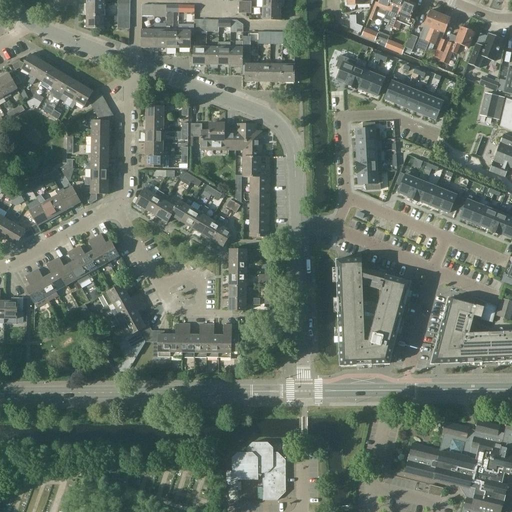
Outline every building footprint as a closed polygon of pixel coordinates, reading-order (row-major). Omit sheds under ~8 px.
[(262,0),(262,8),(281,8),(281,0),(262,0)] [(373,0),(345,0),(346,6),(354,10),(356,6),(364,5),(372,5),(373,0)] [(386,16),(387,11),(391,0),(379,0),(377,6),(374,7),(369,20),(374,22),(377,13),(386,16)] [(388,25),(393,27),(404,0),(403,0),(391,0),(387,11),(393,13),(388,25)] [(404,0),(393,27),(399,30),(404,17),(410,20),(416,5),(404,0)] [(87,12),(86,16),(105,16),(105,10),(109,10),(109,4),(105,4),(87,4),(84,4),(84,12),(87,12)] [(281,8),(262,8),(262,21),(281,21),(281,8)] [(424,41),(429,43),(440,15),(430,11),(424,26),(429,28),(424,41)] [(363,27),(356,24),(356,15),(349,15),(350,29),(361,33),(363,27)] [(440,15),(429,43),(435,45),(440,32),(445,34),(451,19),(440,15)] [(105,16),(86,16),(86,29),(105,29),(105,16)] [(166,49),(178,49),(178,31),(170,31),(170,27),(166,27),(166,31),(166,49)] [(369,39),(372,31),(365,28),(362,36),(369,39)] [(448,42),(444,53),(441,60),(440,62),(447,65),(453,52),(456,54),(460,45),(468,49),(474,33),(462,28),(458,38),(456,43),(454,42),(454,44),(448,42)] [(142,49),(154,49),(154,30),(142,30),(142,49)] [(154,49),(166,49),(166,31),(154,30),(154,49)] [(178,31),(178,49),(191,50),(191,31),(178,31)] [(382,40),(380,43),(386,46),(390,36),(382,33),(380,39),(382,40)] [(476,44),(468,64),(479,69),(484,58),(494,62),(503,40),(489,34),(483,47),(476,44)] [(405,47),(405,48),(413,51),(418,38),(410,35),(405,47)] [(451,35),(448,42),(454,44),(454,42),(456,43),(458,38),(451,35)] [(437,50),(444,53),(448,42),(442,39),(437,50)] [(231,48),(230,66),(234,67),(234,69),(242,69),(243,69),(243,42),(236,42),(236,48),(231,48)] [(395,52),(394,52),(402,55),(403,54),(405,48),(405,47),(398,44),(395,52)] [(194,66),(206,66),(206,48),(194,47),(194,66)] [(206,66),(218,66),(218,48),(206,48),(206,66)] [(218,66),(230,66),(231,48),(218,48),(218,66)] [(437,50),(434,57),(441,60),(444,53),(437,50)] [(28,77),(31,79),(42,61),(31,55),(25,65),(20,62),(13,65),(16,71),(20,68),(22,70),(29,75),(28,77)] [(337,80),(347,84),(347,85),(355,65),(356,65),(356,63),(340,56),(335,67),(341,70),(337,80)] [(52,67),(42,61),(31,79),(28,83),(33,86),(37,79),(43,83),(52,67)] [(246,83),(258,83),(258,65),(246,64),(246,83)] [(258,83),(270,83),(270,65),(258,65),(258,83)] [(270,83),(282,83),(283,65),(270,65),(270,83)] [(283,65),(282,83),(295,84),(295,65),(283,65)] [(357,89),(365,69),(356,65),(355,65),(347,85),(347,84),(346,86),(357,90),(357,89)] [(366,66),(365,69),(357,89),(367,93),(376,71),(366,66)] [(48,89),(52,91),(62,73),(52,67),(43,83),(50,87),(48,89)] [(511,67),(510,67),(503,93),(511,94),(511,67)] [(386,75),(376,71),(367,93),(378,97),(386,75)] [(56,91),(63,95),(73,79),(62,73),(52,91),(55,93),(56,91)] [(9,74),(0,78),(0,83),(8,98),(12,97),(10,94),(18,90),(9,74)] [(385,100),(395,104),(404,82),(394,78),(385,100)] [(69,109),(72,104),(83,86),(73,79),(63,95),(68,98),(64,105),(69,109)] [(405,108),(414,86),(404,82),(395,104),(405,108)] [(0,83),(0,99),(4,97),(5,100),(8,98),(0,83)] [(83,86),(72,104),(75,105),(77,103),(84,107),(88,101),(93,109),(97,107),(91,96),(94,92),(83,86)] [(414,86),(405,108),(415,112),(424,90),(414,86)] [(425,116),(434,94),(424,90),(415,112),(425,116)] [(425,116),(436,120),(438,114),(444,116),(449,105),(443,103),(445,98),(434,94),(425,116)] [(480,116),(493,119),(499,97),(485,94),(480,116)] [(511,101),(507,99),(500,127),(511,131),(511,101)] [(22,106),(15,110),(18,115),(25,111),(22,106)] [(44,112),(51,116),(54,111),(47,106),(44,112)] [(146,112),(146,120),(167,120),(167,116),(164,116),(164,107),(146,107),(146,112)] [(18,115),(15,110),(8,114),(10,119),(18,115)] [(54,111),(51,116),(58,120),(61,115),(54,111)] [(89,130),(89,134),(110,134),(110,122),(106,122),(100,111),(95,113),(100,122),(92,121),(92,130),(89,130)] [(146,120),(146,132),(164,132),(164,124),(167,124),(167,120),(146,120)] [(356,130),(357,142),(376,141),(380,141),(380,129),(375,129),(375,123),(363,124),(363,130),(356,130)] [(209,150),(225,150),(225,133),(225,125),(209,125),(209,132),(202,132),(202,124),(191,124),(191,138),(201,138),(201,150),(209,150)] [(146,132),(146,144),(167,144),(167,140),(164,140),(164,132),(146,132)] [(234,133),(225,133),(225,150),(234,150),(234,133)] [(244,150),(244,145),(244,133),(242,133),(237,133),(234,133),(234,150),(244,150)] [(250,133),(247,133),(244,133),(244,145),(261,145),(261,133),(255,133),(250,133)] [(92,138),(92,146),(110,146),(110,134),(89,134),(89,138),(92,138)] [(511,138),(503,135),(489,171),(505,178),(509,168),(511,169),(511,138)] [(376,141),(357,142),(357,152),(376,151),(376,141)] [(146,144),(145,156),(164,156),(164,148),(167,148),(167,144),(146,144)] [(244,157),(259,157),(261,157),(261,145),(244,145),(244,150),(244,157)] [(89,154),(88,158),(109,158),(110,146),(92,146),(91,154),(89,154)] [(358,163),(382,162),(381,151),(376,151),(357,152),(358,163)] [(164,156),(145,156),(145,168),(163,168),(166,168),(166,164),(163,164),(164,156)] [(244,157),(244,167),(269,168),(269,163),(263,163),(263,157),(261,157),(259,157),(244,157)] [(91,162),(91,170),(109,170),(109,158),(88,158),(88,162),(91,162)] [(357,174),(358,174),(382,173),(382,162),(358,163),(356,163),(357,174)] [(263,173),(269,173),(269,168),(244,167),(243,178),(251,178),(263,178),(263,173)] [(58,170),(51,174),(53,179),(61,175),(58,170)] [(88,178),(88,182),(109,182),(109,170),(91,170),(91,178),(88,178)] [(409,198),(417,177),(417,178),(418,175),(407,171),(406,175),(400,173),(395,184),(401,187),(398,193),(408,197),(409,198)] [(382,173),(358,174),(359,185),(366,185),(366,191),(381,190),(380,184),(383,184),(382,173)] [(53,179),(51,174),(43,178),(46,183),(53,179)] [(184,179),(191,183),(194,178),(187,174),(184,179)] [(419,202),(419,201),(426,184),(427,182),(417,178),(417,177),(409,198),(408,197),(408,198),(418,202),(419,203),(419,202)] [(194,178),(191,183),(198,188),(201,183),(194,178)] [(37,182),(30,186),(32,191),(40,187),(37,182)] [(109,182),(88,182),(88,186),(91,186),(91,194),(91,197),(87,199),(90,204),(97,201),(97,194),(109,195),(109,182)] [(429,205),(439,209),(448,187),(437,183),(436,188),(429,205)] [(426,184),(419,201),(419,202),(429,205),(436,188),(426,184)] [(268,186),(251,185),(251,194),(268,194),(268,186)] [(32,191),(30,186),(22,190),(25,195),(32,191)] [(204,192),(211,196),(215,191),(207,186),(204,192)] [(63,189),(60,191),(70,209),(81,203),(72,187),(65,192),(63,189)] [(448,187),(439,209),(449,214),(452,207),(457,209),(462,198),(456,196),(458,192),(448,187)] [(136,205),(146,211),(157,193),(159,189),(156,188),(152,194),(145,189),(136,205)] [(58,195),(51,199),(60,215),(70,209),(60,191),(57,193),(58,195)] [(215,191),(211,196),(219,200),(222,195),(215,191)] [(146,211),(156,217),(166,202),(159,197),(160,195),(157,193),(146,211)] [(251,202),(268,202),(268,194),(251,194),(251,202)] [(51,199),(46,202),(41,195),(36,198),(39,202),(49,221),(53,219),(54,220),(60,217),(59,215),(60,215),(51,199)] [(460,218),(471,222),(478,205),(480,200),(469,196),(468,200),(462,198),(457,209),(463,212),(460,218)] [(171,217),(181,223),(191,207),(184,203),(185,200),(182,198),(181,201),(171,217)] [(226,208),(231,211),(235,203),(230,200),(226,208)] [(156,217),(167,224),(171,216),(171,217),(181,201),(180,201),(178,205),(175,203),(173,206),(166,202),(156,217)] [(49,221),(39,202),(36,204),(37,207),(30,211),(38,227),(49,221)] [(251,210),(268,210),(268,209),(268,202),(251,202),(251,210)] [(235,203),(231,211),(236,214),(240,207),(235,203)] [(488,209),(481,226),(490,230),(491,231),(500,208),(489,204),(488,209)] [(471,222),(481,226),(488,209),(478,205),(471,222)] [(181,223),(192,229),(203,211),(200,209),(198,212),(191,207),(181,223)] [(192,229),(202,235),(211,219),(204,215),(206,213),(207,210),(204,208),(203,211),(192,229)] [(501,236),(501,235),(508,217),(510,213),(500,208),(491,231),(490,230),(490,231),(500,236),(501,236)] [(251,218),(268,218),(268,210),(251,210),(251,218)] [(508,217),(501,235),(511,239),(511,237),(511,218),(508,217)] [(0,226),(0,236),(6,240),(17,222),(13,220),(12,222),(5,218),(0,226)] [(251,226),(268,227),(268,218),(251,218),(251,226)] [(202,235),(212,241),(223,223),(225,220),(222,219),(220,221),(219,224),(211,219),(202,235)] [(17,222),(6,240),(16,246),(22,236),(28,239),(35,235),(32,230),(28,232),(26,231),(18,226),(20,224),(17,222)] [(223,223),(212,241),(223,248),(232,232),(225,228),(226,225),(223,223)] [(250,237),(268,238),(268,227),(251,226),(250,237)] [(101,235),(95,238),(111,267),(113,267),(110,262),(120,257),(111,241),(106,244),(101,235)] [(94,251),(90,253),(98,269),(107,264),(110,268),(111,267),(95,238),(89,242),(94,251)] [(80,247),(74,250),(90,279),(92,278),(90,273),(98,269),(90,253),(85,256),(80,247)] [(73,262),(69,265),(77,281),(80,285),(90,279),(74,250),(68,253),(73,262)] [(230,250),(229,263),(247,263),(248,255),(251,255),(251,251),(248,251),(248,250),(230,250)] [(59,258),(53,262),(69,291),(71,290),(68,286),(77,281),(69,265),(64,267),(59,258)] [(340,343),(341,366),(358,365),(358,366),(372,365),(387,364),(396,334),(399,325),(400,320),(404,305),(405,305),(409,291),(408,291),(411,283),(403,281),(403,280),(390,277),(391,274),(359,266),(359,259),(351,259),(351,260),(336,260),(337,268),(336,268),(337,283),(338,298),(337,298),(338,313),(339,328),(339,343),(340,343)] [(52,274),(48,276),(56,292),(65,287),(68,292),(69,291),(53,262),(47,265),(52,274)] [(229,263),(229,275),(250,275),(250,271),(247,271),(247,263),(229,263)] [(511,268),(509,276),(504,274),(500,283),(502,283),(511,287),(511,268)] [(38,270),(32,273),(51,307),(52,306),(49,302),(59,296),(56,292),(48,276),(43,279),(38,270)] [(51,307),(32,273),(26,277),(31,286),(26,288),(37,308),(38,308),(47,303),(50,308),(51,307)] [(229,275),(229,287),(247,287),(247,279),(250,279),(250,275),(229,275)] [(103,296),(109,308),(111,307),(110,304),(112,303),(113,304),(129,296),(127,292),(136,287),(132,279),(103,296)] [(229,287),(229,299),(247,299),(250,299),(250,295),(247,295),(247,287),(229,287)] [(100,297),(96,290),(90,294),(93,300),(100,297)] [(109,308),(114,317),(144,301),(140,295),(131,300),(129,296),(113,304),(112,303),(110,304),(111,307),(109,308)] [(12,302),(5,302),(5,319),(17,319),(17,320),(17,311),(23,311),(23,299),(12,298),(12,302)] [(438,335),(431,364),(468,363),(468,364),(482,363),(498,362),(498,363),(511,361),(511,331),(503,332),(503,333),(469,334),(474,316),(481,318),(481,320),(492,323),(497,308),(497,307),(475,298),(475,299),(473,305),(448,299),(446,306),(442,321),(439,336),(438,335)] [(247,299),(229,299),(229,311),(247,311),(247,307),(260,307),(260,299),(250,299),(247,299)] [(497,316),(508,321),(511,308),(511,301),(502,299),(497,316)] [(114,317),(119,326),(124,324),(125,325),(140,316),(138,312),(147,307),(144,301),(114,317)] [(139,331),(146,343),(153,332),(147,321),(144,322),(140,316),(125,325),(124,324),(119,326),(121,329),(126,338),(139,331)] [(183,358),(183,354),(184,325),(177,325),(177,335),(171,335),(171,353),(169,353),(169,356),(172,356),(172,358),(183,358)] [(183,354),(194,354),(195,354),(195,335),(190,335),(191,325),(184,325),(183,354)] [(195,354),(194,354),(194,359),(197,359),(197,358),(207,358),(208,325),(201,325),(200,336),(195,335),(195,354)] [(215,325),(208,325),(207,358),(221,358),(221,356),(218,356),(218,354),(219,354),(219,336),(214,336),(215,325)] [(224,336),(219,336),(219,354),(218,354),(218,356),(221,356),(221,358),(232,358),(232,352),(239,352),(239,336),(232,336),(232,326),(225,326),(224,336)] [(159,358),(172,358),(172,356),(169,356),(169,353),(171,353),(171,335),(165,335),(165,332),(153,332),(146,343),(159,343),(159,358)] [(476,427),(475,431),(469,430),(469,428),(445,422),(444,427),(442,428),(443,430),(442,435),(444,435),(440,450),(412,444),(405,473),(434,480),(435,479),(440,480),(440,482),(470,489),(470,487),(476,489),(473,500),(466,498),(466,502),(464,503),(465,505),(463,511),(501,511),(508,484),(502,483),(503,480),(506,479),(507,473),(511,474),(511,421),(508,420),(507,425),(505,426),(506,427),(504,434),(499,433),(500,426),(478,421),(477,424),(475,425),(476,427)] [(232,458),(232,472),(226,471),(226,481),(232,487),(238,487),(238,480),(259,480),(259,473),(263,473),(263,489),(263,499),(263,501),(278,501),(286,492),(286,460),(278,453),(273,453),(273,448),(268,443),(253,443),(247,448),(247,453),(238,453),(232,458)]
